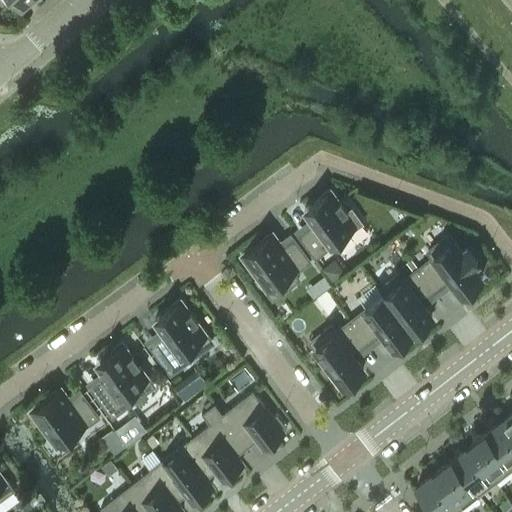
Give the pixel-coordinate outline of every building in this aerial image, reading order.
[(348,211),(330,188),(305,207),(315,221),(300,232),(316,255),(362,222),(352,208),(348,211)] [(434,257),(420,268),(435,288),(450,277),(461,291),(481,275),(473,265),(476,262),(466,248),(462,251),(449,233),(428,249),(434,257)] [(278,248),(267,234),(242,254),(269,290),(310,259),(293,237),(278,248)] [(379,287),(385,295),(412,329),(432,314),(420,299),(435,288),(420,268),(404,280),(398,272),(379,287)] [(334,298),(341,293),(341,288),(337,281),(327,289),(334,298)] [(385,295),(351,321),(367,341),(381,330),(392,344),(412,329),(385,295)] [(155,317),(166,331),(150,343),(172,372),(213,341),(181,298),(155,317)] [(363,367),(352,352),(367,341),(351,321),(337,332),(331,324),(310,340),(332,368),(328,371),(339,385),(363,367)] [(112,415),(153,384),(148,378),(121,341),(95,361),(106,375),(90,386),(107,409),(112,415)] [(166,395),(172,403),(181,396),(175,388),(166,395)] [(221,412),(247,446),(257,438),(262,444),(287,425),(276,412),(272,415),(252,389),(221,412)] [(65,405),(55,390),(29,410),(56,446),(97,416),(81,393),(65,405)] [(511,410),(502,418),(511,430),(511,410)] [(191,436),(221,476),(241,460),(237,454),(247,446),(221,412),(191,436)] [(135,413),(115,428),(119,434),(126,444),(141,432),(146,428),(135,413)] [(511,430),(502,418),(485,431),(511,465),(511,430)] [(496,480),(511,467),(511,465),(485,431),(468,444),(496,480)] [(145,438),(152,446),(159,440),(152,432),(145,438)] [(108,442),(115,452),(126,444),(119,434),(108,442)] [(161,459),(186,493),(191,499),(211,483),(207,477),(216,469),(221,476),(191,436),(161,459)] [(479,493),(496,480),(468,444),(451,457),(479,493)] [(118,465),(111,457),(102,463),(109,472),(118,465)] [(462,507),(479,493),(451,457),(434,470),(462,507)] [(131,482),(153,511),(174,511),(181,506),(176,500),(186,493),(161,459),(131,482)] [(436,511),(454,511),(462,507),(434,470),(416,484),(436,511)] [(0,473),(0,497),(12,489),(7,482),(0,473)] [(153,511),(131,482),(100,506),(104,511),(153,511)]
